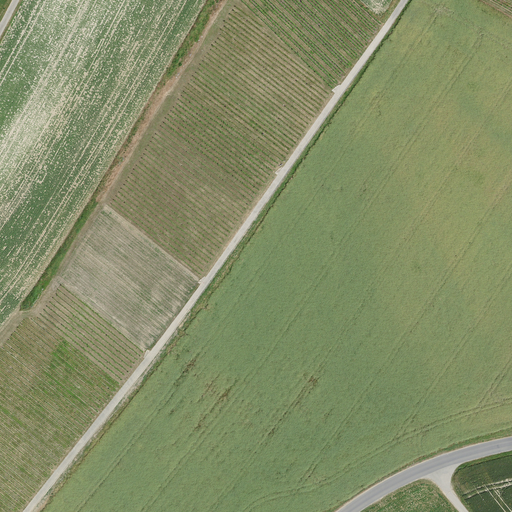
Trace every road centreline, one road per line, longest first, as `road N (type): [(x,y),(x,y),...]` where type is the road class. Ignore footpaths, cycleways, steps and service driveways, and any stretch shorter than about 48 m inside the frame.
road 1 (track): [(406,0),(22,511)]
road 2 (tertiary): [(348,511),(427,468),(511,443)]
